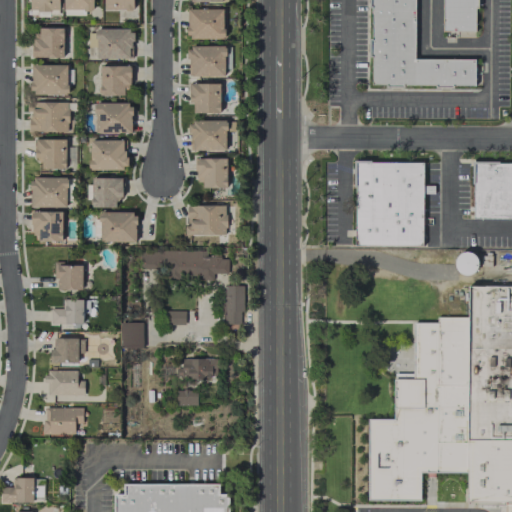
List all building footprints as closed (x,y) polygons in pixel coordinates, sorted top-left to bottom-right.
[(58,0),(29,0),(30,11),(59,10),(58,0)] [(92,0),(62,0),(63,9),(92,10),(92,0)] [(133,0),(103,0),(104,10),(133,9),(133,0)] [(372,0),(372,89),(476,89),(477,61),(417,61),(417,0),(372,0)] [(444,0),(444,35),(478,35),(478,0),(444,0)] [(224,38),(223,9),(186,9),(187,39),(224,38)] [(64,28),(34,27),(33,58),(63,58),(64,28)] [(131,58),(131,29),(95,30),(96,59),(131,58)] [(225,76),(224,46),(187,46),(187,76),(225,76)] [(68,64),(31,64),(31,94),(67,95),(68,64)] [(99,95),(129,96),(129,66),(100,66),(99,95)] [(219,113),(220,84),(189,83),(188,104),(193,104),(193,113),(219,113)] [(67,132),(68,102),(30,102),(29,131),(67,132)] [(131,133),(131,102),(94,102),(94,134),(131,133)] [(226,150),(225,120),(189,121),(189,151),(226,150)] [(66,139),(34,139),(34,159),(44,159),(43,169),(65,169),(66,139)] [(226,158),(197,158),(197,188),(226,188),(226,158)] [(358,165),(357,244),(422,245),(423,167),(358,165)] [(511,165),(475,165),(475,217),(511,217),(511,165)] [(30,207),(66,207),(66,177),(30,177),(30,207)] [(116,207),(115,197),(122,197),(121,177),(91,178),(92,207),(116,207)] [(185,205),(185,235),(225,235),(225,205),(185,205)] [(99,241),(135,242),(136,212),(99,211),(99,241)] [(62,241),(61,212),(31,212),(32,241),(62,241)] [(212,280),(212,273),(227,274),(228,259),(220,258),(220,255),(206,254),(206,251),(144,250),(144,268),(165,268),(164,279),(212,280)] [(452,259),(460,276),(479,269),(471,251),(452,259)] [(82,264),(54,263),(54,279),(57,279),(57,290),(82,290),(82,264)] [(242,285),(223,286),(223,324),(242,324),(242,285)] [(413,324),(437,324),(437,317),(468,317),(468,286),(511,286),(511,511),(505,511),(505,502),(465,502),(465,473),(419,472),(419,500),(366,500),(367,418),(393,418),(393,379),(413,379),(413,324)] [(83,299),(62,299),(62,308),(50,308),(50,323),(83,324),(83,299)] [(184,325),(185,311),(165,311),(164,324),(184,325)] [(142,348),(142,322),(120,322),(119,348),(142,348)] [(77,338),(53,338),(53,348),(50,348),(50,362),(77,363),(77,338)] [(177,378),(217,377),(216,358),(176,359),(177,378)] [(83,395),(84,381),(76,380),(76,372),(46,372),(45,395),(83,395)] [(197,390),(175,389),(174,405),(196,406),(197,390)] [(82,407),(43,407),(43,434),(74,434),(74,423),(82,423),(82,407)] [(32,477),(12,477),(12,487),(0,487),(0,501),(32,502),(32,477)] [(33,502),(43,502),(43,479),(33,478),(33,502)] [(122,483),(217,484),(217,493),(228,493),(227,511),(113,511),(113,494),(122,494),(122,483)]
